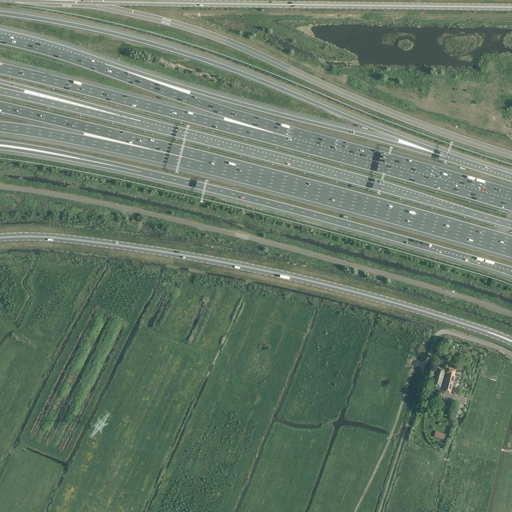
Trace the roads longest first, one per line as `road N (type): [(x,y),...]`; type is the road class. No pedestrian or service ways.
road 1 (unclassified): [(511,314),(201,226),(0,187)]
road 2 (secondary): [(511,341),(232,264),(73,239),(0,237)]
road 3 (tertiary): [(511,7),(29,0)]
road 4 (motorway): [(442,158),(155,44),(0,13)]
road 5 (motorway): [(139,125),(511,225)]
road 6 (motorway): [(140,172),(511,271)]
road 7 (motorway): [(442,158),(102,69)]
road 8 (motorway): [(307,143),(0,68)]
road 9 (motorway): [(208,164),(511,247)]
road 10 (unclassified): [(379,511),(436,335),(445,331),(511,354)]
road 11 (track): [(243,290),(143,511)]
road 12 (motorway): [(307,143),(102,69)]
road 13 (motorway): [(0,107),(208,164)]
road 14 (motorway): [(511,200),(307,143)]
road 15 (motorway): [(0,127),(208,164)]
road 16 (track): [(354,511),(391,435),(413,365),(405,362)]
road 17 (motorway): [(139,125),(0,82)]
road 18 (motorway): [(139,125),(0,91)]
road 19 (motorway): [(0,143),(140,172)]
road 20 (motorway): [(0,148),(140,172)]
